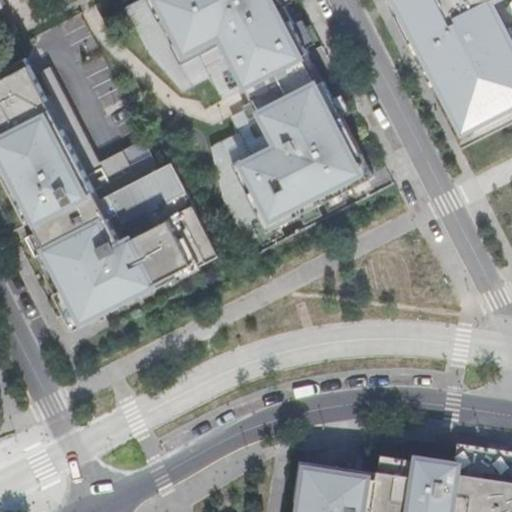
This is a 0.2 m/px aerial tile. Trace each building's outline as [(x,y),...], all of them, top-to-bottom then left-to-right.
[(187,65),(154,0),(149,0),(131,9),(154,55),(187,94),(216,82),(225,100),(247,89),(226,46),(187,65)] [(283,228),(376,183),(369,167),(354,138),(329,86),(321,90),(307,60),(314,57),(285,0),(154,0),(187,65),(226,46),(247,89),(249,88),(257,105),(264,118),(262,119),(276,147),(237,166),(271,234),(283,228)] [(413,18),(470,129),(511,108),(511,0),(395,0),(406,22),(413,18)] [(84,327),(223,258),(175,165),(163,171),(148,142),(104,165),(55,69),(41,75),(32,57),(0,73),(0,156),(2,160),(4,164),(4,165),(0,166),(0,168),(28,224),(34,221),(35,223),(40,233),(28,238),(72,325),(80,321),(84,327)] [(321,70),(314,57),(307,60),(321,90),(329,86),(321,70)] [(264,118),(257,105),(247,110),(249,113),(235,119),(244,136),(215,150),(226,200),(248,246),(261,240),(265,249),(287,238),(283,228),(271,234),(237,166),(276,147),(262,119),(264,118)] [(80,321),(72,325),(76,332),(84,327),(80,321)] [(511,511),(511,455),(503,454),(462,447),(458,470),(420,465),(404,462),(401,481),(384,478),(378,511),(511,511)] [(401,481),(404,462),(387,459),(384,478),(401,481)] [(318,477),(319,468),(306,466),(304,475),(318,477)] [(378,511),(384,478),(319,468),(318,477),(304,475),(299,505),(308,506),(306,511),(378,511)]
